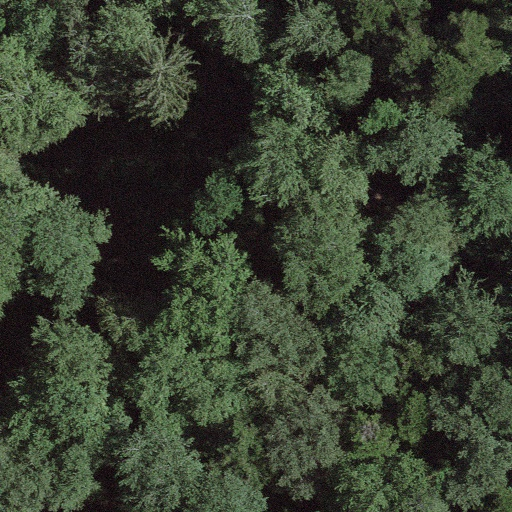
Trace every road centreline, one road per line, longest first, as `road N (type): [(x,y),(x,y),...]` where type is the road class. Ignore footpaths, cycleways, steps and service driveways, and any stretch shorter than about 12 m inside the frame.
road 1 (track): [(511,75),(363,180),(106,307),(0,384)]
road 2 (track): [(511,403),(0,479)]
